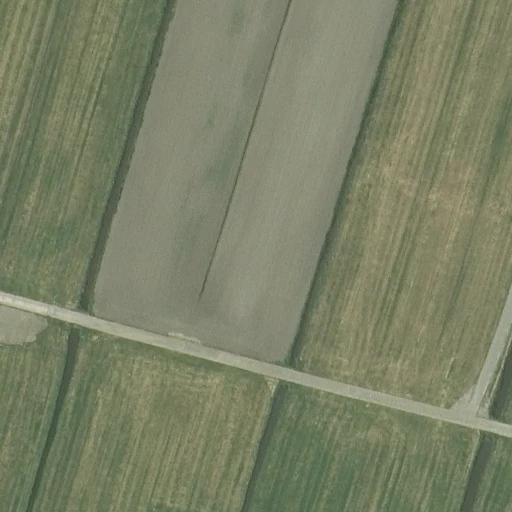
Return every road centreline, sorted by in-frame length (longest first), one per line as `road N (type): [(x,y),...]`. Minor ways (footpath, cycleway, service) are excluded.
road 1 (track): [(511,434),(0,297)]
road 2 (track): [(464,422),(511,277)]
